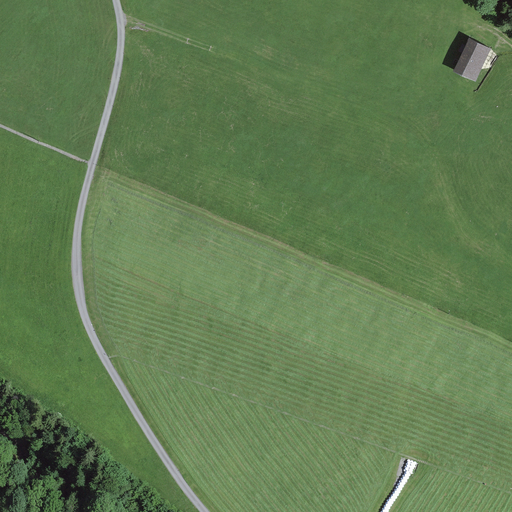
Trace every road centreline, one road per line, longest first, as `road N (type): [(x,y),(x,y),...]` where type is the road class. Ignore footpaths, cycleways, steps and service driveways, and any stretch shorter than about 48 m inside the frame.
road 1 (unclassified): [(206,511),(103,358),(75,269),(79,213),(120,53),(116,0)]
road 2 (track): [(121,19),(281,80),(352,98),(414,87),(511,124)]
